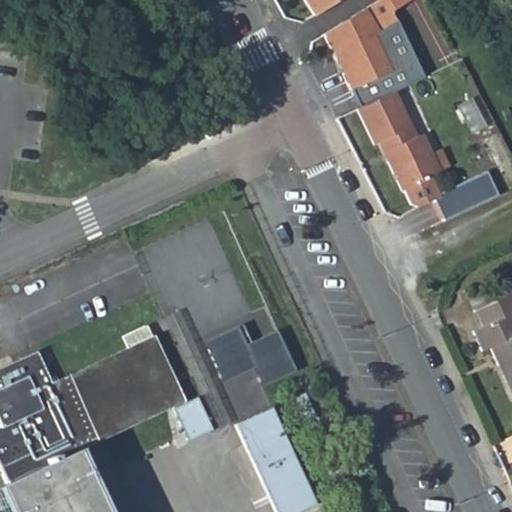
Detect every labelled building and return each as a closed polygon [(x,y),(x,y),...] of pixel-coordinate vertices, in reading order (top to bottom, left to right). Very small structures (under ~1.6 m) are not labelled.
[(305,0),(313,14),(334,0),(305,0)] [(405,0),(373,0),(321,35),(356,105),(388,89),(418,75),(387,12),(405,0)] [(356,105),(353,107),(371,142),(378,138),(387,156),(383,158),(397,188),(399,187),(408,207),(428,197),(439,219),(494,191),(482,167),(434,190),(426,174),(435,170),(434,168),(426,151),(416,131),(400,139),(396,129),(405,125),(388,89),(356,105)] [(438,145),(426,151),(434,168),(447,162),(438,145)] [(271,342),(213,214),(148,244),(208,372),(271,342)] [(511,295),(486,307),(493,322),(480,329),(471,333),(480,352),(487,350),(495,366),(499,365),(511,393),(511,295)] [(473,312),(480,329),(493,322),(486,307),(473,312)] [(132,347),(149,339),(144,328),(127,336),(132,347)] [(183,402),(152,337),(149,339),(132,347),(49,387),(33,355),(0,370),(0,477),(4,487),(0,489),(0,511),(95,511),(70,457),(183,402)] [(271,405),(234,422),(276,511),(303,511),(317,505),(271,405)]
